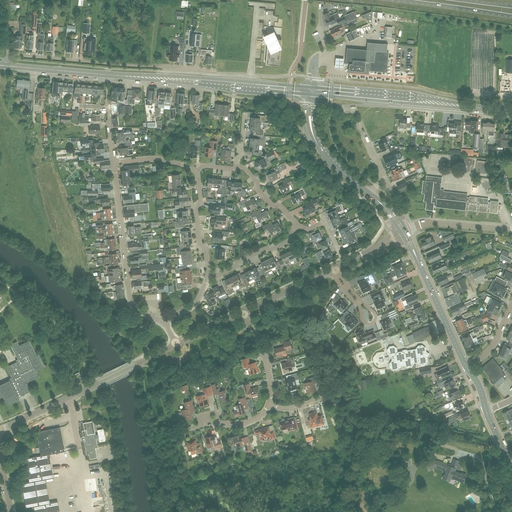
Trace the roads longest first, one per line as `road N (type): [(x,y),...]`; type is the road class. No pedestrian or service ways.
road 1 (tertiary): [(511,110),(310,90)]
road 2 (residential): [(0,429),(176,345)]
road 3 (residential): [(115,173),(129,299),(163,323)]
road 4 (residential): [(8,53),(173,67)]
road 5 (tertiary): [(172,79),(8,66)]
road 6 (tertiary): [(310,90),(172,79)]
road 7 (tertiary): [(465,365),(409,243)]
road 8 (track): [(137,363),(127,340),(60,272)]
road 9 (primary): [(393,0),(511,16)]
